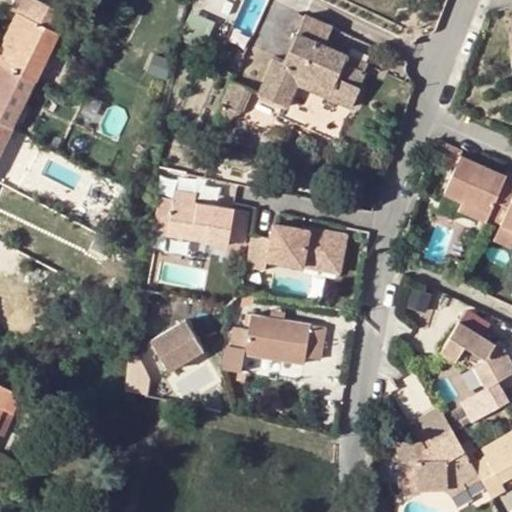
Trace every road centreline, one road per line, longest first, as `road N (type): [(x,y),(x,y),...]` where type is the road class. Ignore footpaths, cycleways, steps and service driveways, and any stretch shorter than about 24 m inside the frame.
road 1 (residential): [(438,123),(376,347),(370,511)]
road 2 (residential): [(476,0),(438,123)]
